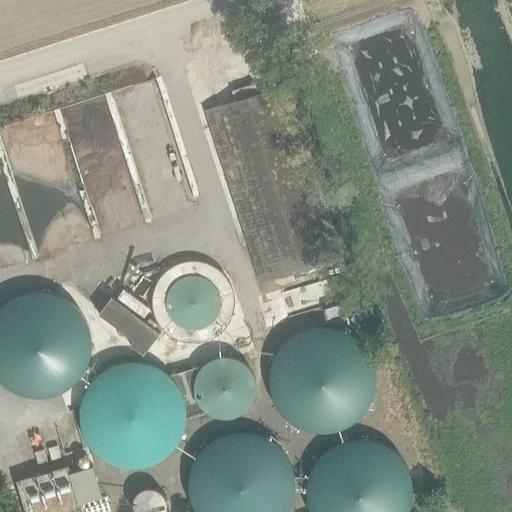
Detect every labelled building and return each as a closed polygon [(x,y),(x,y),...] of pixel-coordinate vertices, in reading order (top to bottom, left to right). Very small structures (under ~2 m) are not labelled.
[(261,282),(343,255),(287,85),(206,111),(261,282)] [(191,344),(195,344),(199,343),(202,343),(206,341),(209,340),(212,338),(215,337),(218,334),(221,332),(223,329),(226,326),(228,323),(229,320),(231,317),(232,313),(232,310),(233,306),(233,302),(233,299),(232,295),(232,292),(231,288),(229,285),(228,282),(226,278),(223,276),(221,273),(218,270),(215,268),(212,266),(209,265),(206,263),(202,262),(199,261),(195,261),(191,261),(188,261),(184,261),(181,262),(177,263),(174,265),(171,266),(168,268),(165,270),(162,273),(160,276),(157,278),(155,282),(154,285),(152,288),(151,292),(150,295),(150,299),(150,302),(150,306),(150,310),(151,313),(152,317),(154,320),(155,323),(157,326),(160,329),(162,332),(165,334),(168,336),(171,338),(174,340),(177,341),(181,343),(184,343),(188,344),(191,344)] [(342,264),(292,275),(295,289),(283,292),(288,315),(350,301),(342,264)] [(0,381),(4,385),(6,387),(10,390),(14,392),(18,394),(21,396),(26,397),(29,398),(35,399),(43,399),(47,398),(53,397),(58,396),(61,395),(64,393),(70,390),(74,387),(78,384),(81,380),(84,377),(86,372),(89,368),(91,363),(92,359),(93,356),(94,350),(94,344),(94,340),(93,335),(92,331),(91,326),(89,322),(87,317),(84,313),(82,311),(80,308),(77,305),(75,303),(72,301),(69,299),(66,297),(62,295),(59,294),(56,293),(51,291),(48,291),(45,290),(39,290),(35,290),(31,291),(26,292),(22,293),(19,294),(16,296),(13,297),(11,299),(7,301),(5,303),(2,305),(1,307),(0,307),(0,381)] [(142,355),(158,333),(109,297),(97,314),(131,340),(128,345),(142,355)] [(269,378),(269,382),(269,386),(269,389),(270,392),(271,394),(271,397),(273,400),(273,402),(275,405),(276,408),(278,411),(281,414),(283,417),(287,420),(289,422),(292,424),(295,426),(300,429),(304,430),(307,431),(310,432),(314,433),(318,433),(322,434),(324,434),(329,433),(331,433),(333,433),(335,432),(339,431),(342,430),(346,429),(348,427),(351,426),(353,424),(356,422),(359,420),(363,416),(366,413),(367,411),(370,408),(371,406),(372,402),(374,398),(375,395),(377,390),(377,386),(378,379),(377,376),(377,373),(377,370),(376,367),(375,364),(375,362),(373,359),(373,357),(371,354),(370,352),(369,350),(368,349),(367,347),(366,346),(364,344),(363,343),(362,341),(360,339),(358,338),(356,336),(353,335),(350,332),(346,330),(345,330),(342,329),(339,328),(337,327),(334,327),(333,326),(330,326),(328,326),(326,326),(324,326),(322,326),(320,326),(317,326),(314,327),(310,327),(307,328),(305,329),(303,329),(302,330),(301,330),(299,331),(297,333),(294,334),(292,335),(290,337),(288,339),(285,341),(283,343),(281,345),(279,347),(277,351),(275,354),(274,357),(272,360),(272,362),(271,365),(270,368),(269,372),(269,374),(269,378)] [(223,418),(225,418),(228,418),(231,417),(233,417),(236,416),(238,414),(241,413),(243,411),(245,409),(247,407),(248,405),(250,403),(251,400),(252,398),(253,395),(253,393),(254,390),(254,387),(254,385),(253,382),(253,379),(252,377),(251,374),(250,372),(248,369),(247,367),(245,365),(243,363),(241,362),(238,360),(236,359),(233,358),(231,357),(228,356),(225,356),(223,356),(220,356),(217,356),(215,357),(212,358),(209,359),(207,360),(205,362),(203,363),(200,365),(199,367),(197,369),(196,372),(194,374),(193,377),(192,379),(192,382),(191,384),(191,387),(191,390),(192,393),(192,395),(193,398),(194,400),(196,403),(197,405),(199,407),(200,409),(202,411),(205,413),(207,414),(209,416),(212,417),(215,417),(217,418),(220,418),(223,418)] [(80,411),(80,420),(82,429),(85,437),(89,445),(95,452),(102,458),(110,463),(118,466),(127,468),(136,468),(145,468),(154,465),(162,461),(169,456),(176,450),(181,443),(185,435),(188,426),(189,417),(189,416),(189,415),(189,414),(189,413),(189,412),(189,411),(189,410),(189,409),(189,408),(189,407),(189,406),(188,405),(188,404),(188,403),(188,402),(187,401),(187,400),(187,399),(186,398),(186,397),(186,396),(186,395),(185,395),(185,394),(185,393),(184,392),(184,391),(183,390),(183,389),(182,388),(182,387),(181,387),(181,386),(181,385),(180,385),(180,384),(179,383),(179,382),(178,381),(177,381),(177,380),(176,380),(176,379),(175,378),(174,377),(173,376),(172,376),(172,375),(165,370),(158,366),(151,363),(142,361),(134,361),(125,361),(116,363),(108,367),(100,372),(94,378),(88,385),(84,393),(81,402),(80,411)] [(68,464),(62,443),(54,445),(49,430),(21,438),(25,452),(36,449),(43,471),(68,464)] [(285,511),(286,511),(288,507),(290,503),(292,499),(293,494),(293,489),(293,485),(293,480),(293,475),(292,471),(290,466),(288,462),(286,458),(284,454),(281,450),(278,447),(274,444),(270,441),(267,438),(262,436),(258,434),(254,433),(249,432),(244,431),(240,431),(235,431),(230,432),(226,433),(221,434),(217,436),(213,438),(209,441),(205,444),(202,447),(199,450),(196,454),(193,458),(191,462),(189,466),(188,471),(187,475),(186,480),(186,485),(186,489),(187,494),(188,499),(189,503),(191,507),(193,511),(285,511)] [(406,511),(408,510),(409,505),(410,501),(411,496),(411,492),(411,487),(410,482),(409,478),(408,473),(406,469),(404,465),(401,461),(399,457),(395,454),(392,451),(388,448),(384,445),(380,443),(376,441),(371,440),(367,439),(362,438),(358,438),(353,438),(348,439),(344,440),(339,441),(335,443),(331,445),(327,448),(323,451),(320,454),(317,457),(314,461),(311,465),(309,469),(307,473),(306,478),(305,482),(304,487),(304,492),(304,496),(305,501),(306,505),(307,510),(308,511),(406,511)] [(69,473),(67,466),(15,481),(23,511),(68,511),(80,509),(78,503),(100,497),(91,466),(69,473)] [(164,511),(165,511),(165,510),(165,508),(166,506),(166,503),(165,502),(165,500),(165,499),(164,497),(163,496),(162,495),(160,492),(159,491),(158,490),(155,489),(152,488),(151,487),(148,487),(145,487),(143,488),(142,488),(139,489),(138,490),(135,492),(134,493),(132,496),(132,497),(131,499),(131,500),(130,502),(130,503),(130,505),(130,506),(130,508),(131,510),(131,511),(164,511)]
